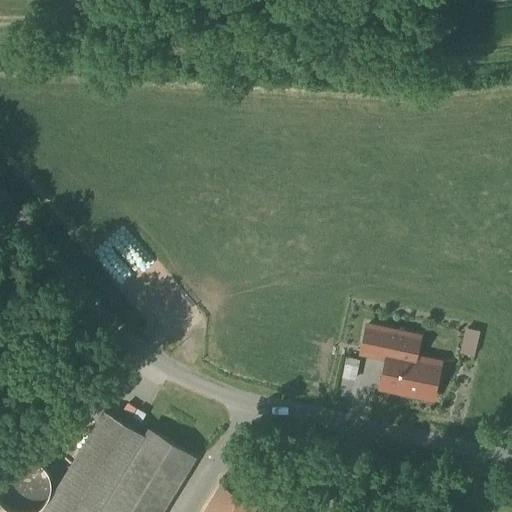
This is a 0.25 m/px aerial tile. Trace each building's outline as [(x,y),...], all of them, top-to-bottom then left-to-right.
[(394,330),(368,325),(363,351),(388,357),(394,330)] [(442,363),(401,354),(405,332),(394,330),(388,357),(382,386),(434,397),(442,363)] [(106,410),(44,511),(101,511),(148,436),(106,410)] [(148,436),(101,511),(160,511),(196,455),(152,428),(148,436)] [(39,472),(36,470),(34,469),(31,468),(28,467),(23,467),(19,468),(15,469),(11,471),(8,473),(5,476),(3,479),(2,482),(1,486),(0,488),(0,493),(0,495),(1,497),(2,500),(4,504),(7,508),(9,510),(12,511),(36,511),(38,511),(41,509),(43,506),(45,503),(47,500),(48,497),(48,494),(48,490),(48,486),(47,483),(45,478),(42,475),(39,472)] [(224,482),(205,511),(252,511),(258,503),(224,482)]
